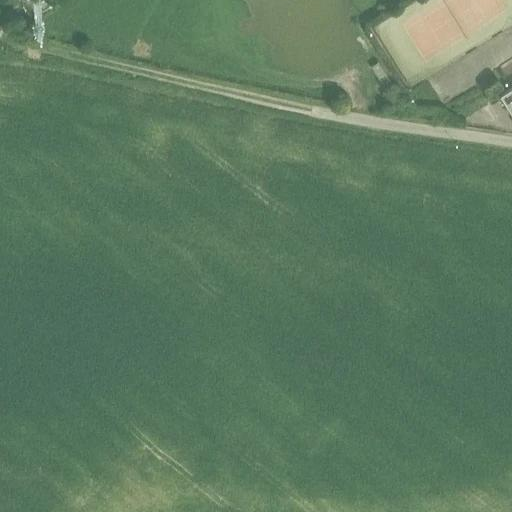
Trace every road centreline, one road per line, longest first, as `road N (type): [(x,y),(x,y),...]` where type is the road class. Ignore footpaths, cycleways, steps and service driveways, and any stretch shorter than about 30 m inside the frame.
road 1 (track): [(314,110),(0,32)]
road 2 (unclassified): [(511,141),(314,110)]
